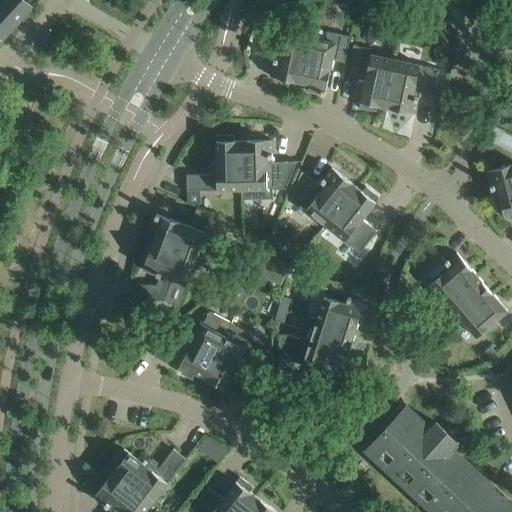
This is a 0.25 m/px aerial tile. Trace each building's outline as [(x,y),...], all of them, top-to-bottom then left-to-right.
[(0,41),(31,8),(23,0),(3,0),(0,4),(0,41)] [(382,2),(371,0),(361,0),(359,12),(379,16),(382,2)] [(428,14),(410,10),(408,24),(425,28),(428,14)] [(324,95),(332,60),(345,63),(351,36),(327,31),(325,40),(311,37),(301,83),(309,85),(307,91),(324,95)] [(274,58),(271,76),(301,83),(311,37),(287,32),(281,59),(274,58)] [(249,41),(246,53),(255,55),(258,43),(249,41)] [(385,108),(395,60),(368,54),(369,49),(353,46),(346,77),(365,81),(359,108),(376,112),(377,106),(385,108)] [(432,95),(438,69),(395,60),(385,108),(414,114),(419,92),(432,95)] [(199,190),(242,190),(241,141),(233,141),(233,135),(216,135),(216,163),(210,163),(211,174),(186,175),(187,191),(199,190)] [(286,188),(297,161),(272,162),(272,140),(241,140),(242,189),(245,189),(245,199),(277,198),(277,189),(286,188)] [(511,164),(486,171),(491,189),(497,188),(505,218),(511,215),(511,164)] [(326,225),(356,187),(332,168),(319,185),(308,177),(301,172),(295,186),(298,189),(291,198),(326,225)] [(362,220),(379,198),(366,187),(362,192),(356,187),(326,225),(360,253),(377,231),(362,220)] [(199,190),(187,191),(187,203),(200,207),(199,190)] [(221,218),(197,208),(191,222),(216,232),(221,218)] [(195,262),(206,233),(156,214),(148,236),(154,238),(152,245),(195,262)] [(139,285),(139,300),(165,301),(177,306),(185,286),(186,286),(195,262),(152,245),(142,270),(160,276),(157,285),(139,285)] [(450,267),(431,284),(446,302),(477,275),(456,252),(445,262),(450,267)] [(280,269),(273,281),(280,285),(286,273),(280,269)] [(492,293),(477,275),(446,302),(461,319),(492,293)] [(507,311),(492,293),(461,319),(477,337),(507,311)] [(287,310),(290,298),(282,296),(278,308),(287,310)] [(355,331),(364,302),(348,297),(346,304),(324,297),(317,319),(355,331)] [(284,322),(287,310),(278,308),(275,320),(284,322)] [(421,321),(412,310),(405,317),(414,327),(421,321)] [(202,377),(232,323),(210,311),(177,371),(192,379),(196,373),(202,377)] [(348,353),(355,331),(317,319),(307,316),(300,339),(348,353)] [(243,354),(255,361),(268,337),(255,329),(252,334),(232,323),(202,377),(230,392),(239,376),(233,372),(243,354)] [(168,328),(150,346),(161,357),(179,339),(168,328)] [(341,376),(348,353),(300,339),(288,335),(278,334),(278,357),(341,376)] [(430,361),(437,351),(429,346),(423,356),(430,361)] [(491,346),(484,352),(492,361),(499,356),(491,346)] [(367,449),(434,511),(511,511),(511,502),(451,447),(456,441),(437,423),(431,429),(407,406),(367,449)] [(220,460),(228,448),(207,435),(200,447),(220,460)] [(118,466),(113,472),(152,502),(186,458),(174,449),(159,468),(150,461),(146,466),(124,449),(113,462),(118,466)] [(113,472),(94,497),(112,510),(110,511),(144,511),(152,502),(113,472)] [(208,487),(191,509),(195,511),(244,511),(256,496),(250,491),(254,487),(240,476),(223,499),(208,487)] [(277,511),(256,496),(244,511),(277,511)]
